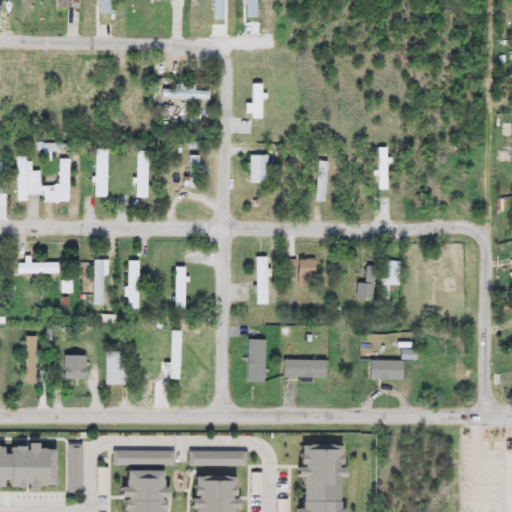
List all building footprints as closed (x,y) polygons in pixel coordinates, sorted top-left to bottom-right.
[(162,88),(208,88),(208,100),(162,100),(162,88)] [(105,149),(105,198),(91,198),(91,149),(105,149)] [(146,198),(134,198),(134,151),(146,151),(146,198)] [(196,155),(197,166),(177,167),(176,156),(196,155)] [(247,183),(247,155),(265,155),(265,183),(247,183)] [(14,156),(28,156),(28,171),(36,171),(36,196),(26,196),(26,202),(14,202),(14,156)] [(40,203),(40,186),(56,186),(57,159),(68,160),(66,204),(40,203)] [(324,202),(313,202),(313,161),(324,161),(324,202)] [(197,178),(196,188),(182,186),(183,177),(197,178)] [(253,306),(253,257),(266,257),(266,306),(253,306)] [(90,306),(90,260),(102,260),(102,306),(90,306)] [(281,260),(312,260),(312,279),(281,279),(281,260)] [(124,309),(124,261),(136,261),(136,309),(124,309)] [(389,283),(389,300),(380,300),(380,261),(389,261),(389,269),(395,269),(395,283),(389,283)] [(55,274),(14,274),(14,264),(55,264),(55,274)] [(184,310),(172,310),(172,267),(184,267),(184,310)] [(363,285),(363,267),(371,267),(371,300),(354,300),(354,285),(363,285)] [(70,293),(60,293),(60,281),(70,281),(70,293)] [(179,332),(178,380),(167,380),(168,332),(179,332)] [(22,338),(33,338),(33,385),(22,385),(22,338)] [(103,385),(103,352),(124,352),(124,385),(103,385)] [(82,380),(60,380),(60,355),(82,355),(82,380)] [(423,378),(432,378),(432,382),(449,382),(449,376),(461,376),(461,367),(449,367),(449,356),(423,356),(423,378)] [(65,494),(65,444),(79,444),(79,494),(65,494)] [(49,491),(0,490),(0,446),(49,447),(49,491)] [(336,511),(294,511),(294,480),(293,480),(293,446),(336,446),(336,511)] [(171,452),(171,466),(110,466),(110,452),(171,452)] [(242,452),(242,466),(186,466),(186,452),(242,452)] [(159,511),(117,511),(118,471),(160,472),(159,511)] [(230,511),(188,511),(190,477),(231,477),(230,511)]
